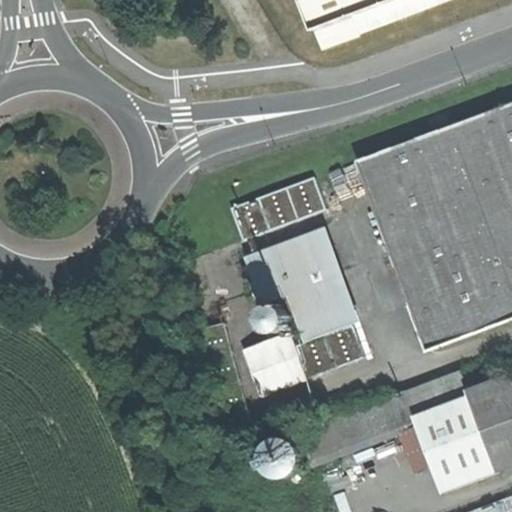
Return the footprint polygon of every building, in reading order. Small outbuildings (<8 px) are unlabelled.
[(362,28),(435,0),(306,0),(316,25),(355,10),(362,28)] [(323,42),(362,28),(355,10),(316,25),(323,42)] [(511,101),(357,160),(429,351),(511,319),(511,101)] [(230,203),(241,236),(325,205),(313,172),(230,203)] [(245,254),(261,301),(291,290),(309,340),(301,343),(312,375),(367,355),(321,226),(245,254)] [(299,326),(289,297),(261,307),(271,335),(299,326)] [(191,332),(227,449),(261,439),(225,322),(191,332)] [(445,488),(500,467),(469,385),(463,368),(408,388),(420,420),(445,488)] [(500,467),(511,462),(511,368),(469,385),(500,467)] [(319,458),(420,420),(408,388),(307,426),(319,458)] [(292,469),(301,458),(301,444),(291,435),(277,435),(267,446),(268,460),(278,469),(292,469)]
